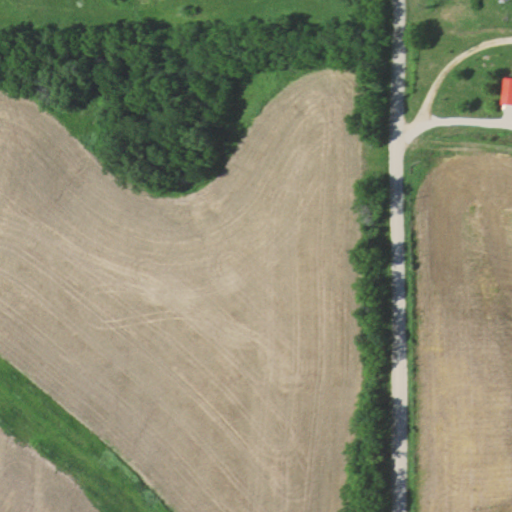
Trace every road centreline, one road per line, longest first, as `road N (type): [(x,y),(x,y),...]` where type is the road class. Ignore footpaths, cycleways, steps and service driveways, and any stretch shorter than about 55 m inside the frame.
road 1 (residential): [(393,511),(398,0)]
road 2 (residential): [(395,157),(463,51),(511,43)]
